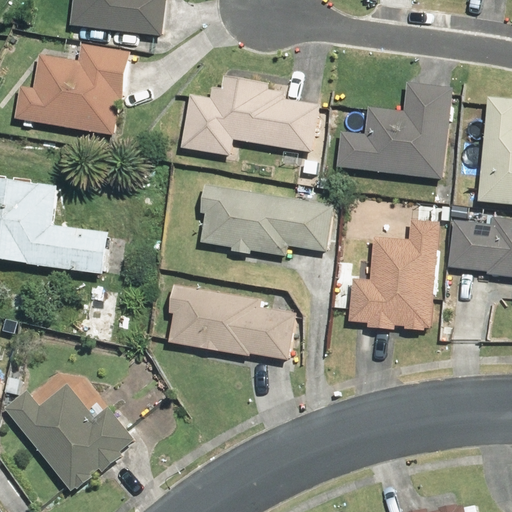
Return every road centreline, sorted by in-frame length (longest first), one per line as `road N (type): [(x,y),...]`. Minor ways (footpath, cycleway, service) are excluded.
road 1 (residential): [(200,511),(241,481),(378,429),(511,412)]
road 2 (residential): [(269,15),(511,56)]
